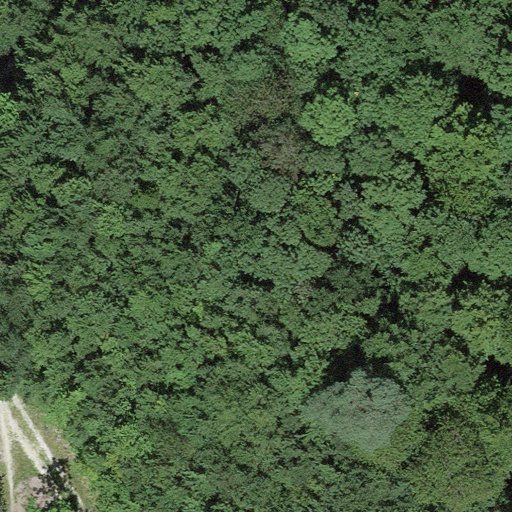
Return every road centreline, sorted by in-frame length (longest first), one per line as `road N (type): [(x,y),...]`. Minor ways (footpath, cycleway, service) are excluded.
road 1 (track): [(511,47),(447,114),(399,215),(402,332),(478,466),(511,490)]
road 2 (track): [(121,0),(0,92)]
